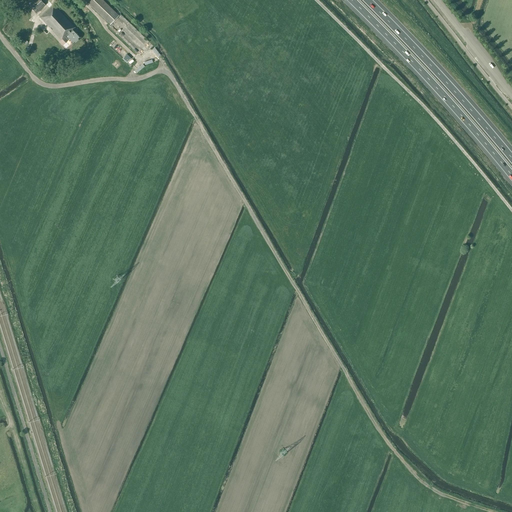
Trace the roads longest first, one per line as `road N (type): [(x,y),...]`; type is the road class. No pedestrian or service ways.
road 1 (unknown): [(312,0),(511,210)]
road 2 (motorway): [(350,0),(511,177)]
road 3 (motorway): [(511,154),(370,0)]
road 4 (track): [(49,511),(0,347)]
road 5 (tertiary): [(511,95),(435,0)]
